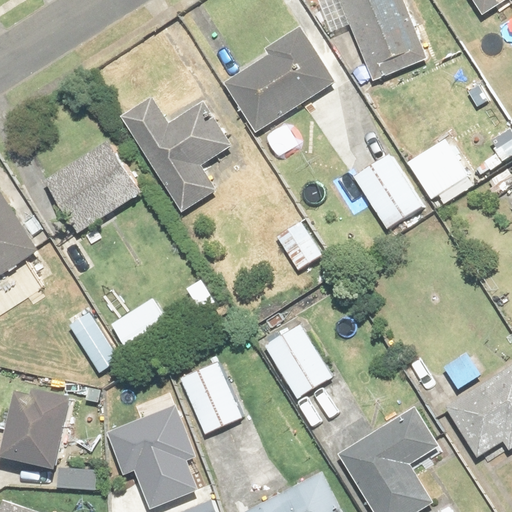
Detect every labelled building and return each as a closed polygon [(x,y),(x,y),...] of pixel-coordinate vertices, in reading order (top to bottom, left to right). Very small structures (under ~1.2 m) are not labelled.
[(357,23),(382,81),(434,59),(408,0),(331,0),(327,2),(339,30),(357,23)] [(511,0),(480,0),(494,20),(511,8),(511,0)] [(282,60),(234,93),(264,136),(343,82),(306,27),(274,48),(282,60)] [(160,103),(128,123),(189,218),(225,195),(206,166),(238,146),(216,111),(180,134),(160,103)] [(453,140),(414,165),(443,210),(482,184),(453,140)] [(150,197),(115,142),(52,182),(87,236),(150,197)] [(428,205),(394,157),(359,182),(393,230),(428,205)] [(0,283),(45,254),(7,195),(0,199),(0,283)] [(306,223),(283,240),(314,283),(338,266),(306,223)] [(217,298),(199,269),(160,293),(179,323),(217,298)] [(180,337),(159,301),(119,326),(141,362),(180,337)] [(309,327),(270,350),(301,402),(340,380),(309,327)] [(477,354),(449,370),(465,397),(492,380),(477,354)] [(226,367),(188,382),(209,434),(247,419),(226,367)] [(511,449),(511,371),(455,409),(488,460),(510,446),(511,449)] [(103,470),(69,468),(82,399),(46,393),(45,400),(27,397),(16,462),(62,470),(61,490),(102,492),(103,470)] [(207,458),(185,405),(115,433),(131,474),(141,470),(158,511),(207,491),(196,462),(207,458)] [(418,469),(447,450),(420,408),(348,455),(384,511),(431,511),(441,506),(418,469)] [(348,511),(330,475),(257,511),(348,511)] [(43,511),(8,501),(4,511),(43,511)]
